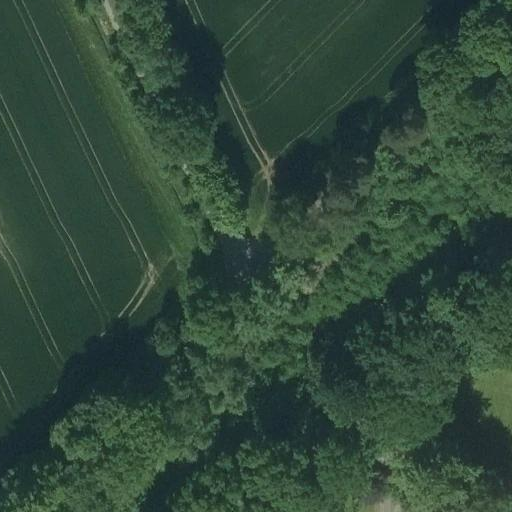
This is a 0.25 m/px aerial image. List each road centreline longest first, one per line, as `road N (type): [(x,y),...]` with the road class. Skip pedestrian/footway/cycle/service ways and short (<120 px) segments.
road 1 (unclassified): [(258,251),(293,235),(511,7)]
road 2 (residential): [(30,511),(258,251)]
road 3 (unclassified): [(258,251),(235,248),(218,224),(107,0)]
